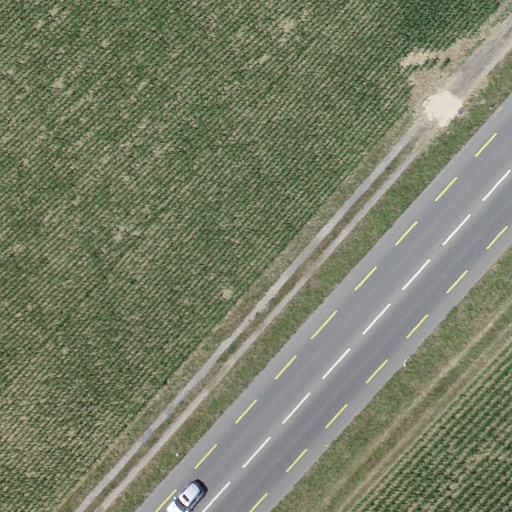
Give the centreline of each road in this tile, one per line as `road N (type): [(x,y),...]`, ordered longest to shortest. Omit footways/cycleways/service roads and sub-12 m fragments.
road 1 (track): [(511,42),(95,511)]
road 2 (primary): [(204,511),(511,167)]
